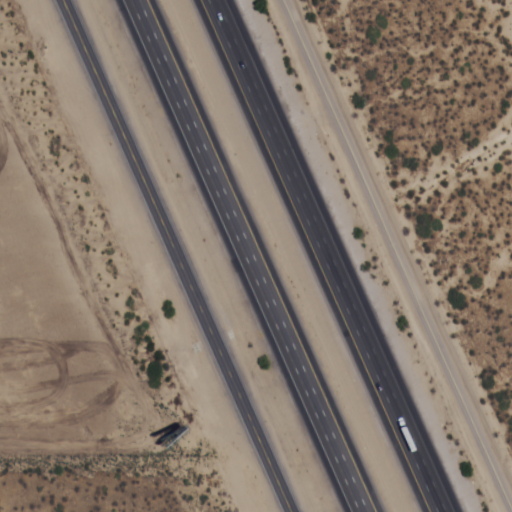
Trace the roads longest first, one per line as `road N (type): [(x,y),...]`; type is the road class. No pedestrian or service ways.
road 1 (motorway): [(442,511),(213,0)]
road 2 (motorway): [(132,0),(360,511)]
road 3 (tertiary): [(289,511),(62,0)]
road 4 (residential): [(288,0),(511,500)]
